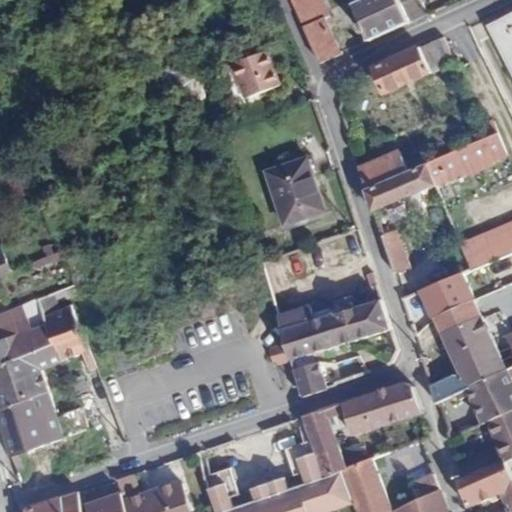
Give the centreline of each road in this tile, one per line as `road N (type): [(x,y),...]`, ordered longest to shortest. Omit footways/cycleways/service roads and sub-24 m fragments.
road 1 (residential): [(318,77),(417,365)]
road 2 (residential): [(4,502),(276,412)]
road 3 (residential): [(496,0),(318,77)]
road 4 (residential): [(460,511),(417,365)]
road 5 (residential): [(417,365),(276,412)]
